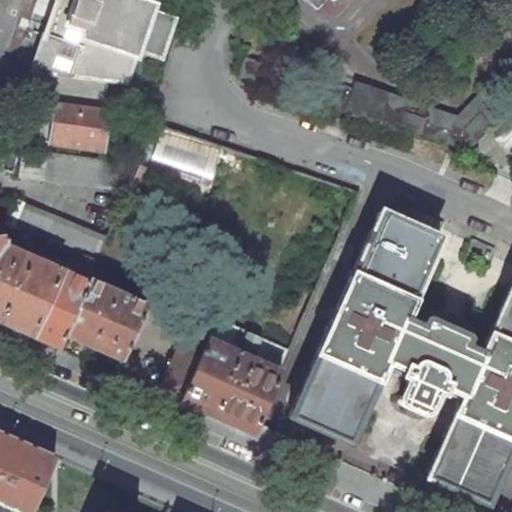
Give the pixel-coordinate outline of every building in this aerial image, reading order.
[(55,103),(103,110),(106,81),(126,83),(135,49),(158,58),(171,19),(150,12),(152,5),(138,0),(54,0),(30,71),(33,71),(29,100),(55,103)] [(264,64),(245,58),(238,76),(258,84),(264,64)] [(324,106),(463,153),(499,116),(480,98),(451,126),(442,123),(444,118),(385,98),(383,104),(351,94),(352,91),(331,84),(324,106)] [(103,110),(55,103),(53,115),(49,143),(101,151),(106,110),(103,110)] [(41,113),(37,142),(49,143),(53,115),(41,113)] [(511,121),(495,139),(511,155),(511,121)] [(161,126),(150,156),(209,178),(220,148),(161,126)] [(139,165),(22,149),(18,178),(127,191),(131,184),(139,165)] [(148,169),(139,165),(131,184),(140,187),(148,169)] [(106,238),(25,205),(15,229),(83,257),(96,262),(106,238)] [(465,337),(424,319),(420,328),(402,320),(438,238),(378,211),(335,309),(287,417),(347,444),(384,361),(403,370),(400,376),(406,379),(396,400),(396,401),(396,402),(396,403),(397,403),(397,404),(420,414),(421,414),(422,414),(422,413),(423,413),(424,412),(433,391),(438,393),(441,387),(461,396),(424,478),(485,504),(499,472),(511,441),(511,278),(479,354),(461,346),(465,337)] [(0,236),(0,323),(30,337),(58,269),(2,245),(1,236),(0,236)] [(491,251),(470,242),(466,250),(462,259),(483,269),(487,259),(491,251)] [(75,277),(58,269),(30,337),(57,349),(63,335),(88,280),(96,262),(83,257),(75,277)] [(145,305),(88,280),(63,335),(120,361),(145,305)] [(165,288),(154,283),(146,301),(157,306),(165,288)] [(206,338),(185,329),(157,393),(250,435),(255,424),(260,413),(278,371),(288,350),(215,318),(206,338)] [(53,456),(0,432),(0,503),(19,511),(27,511),(51,457),(53,456)]
